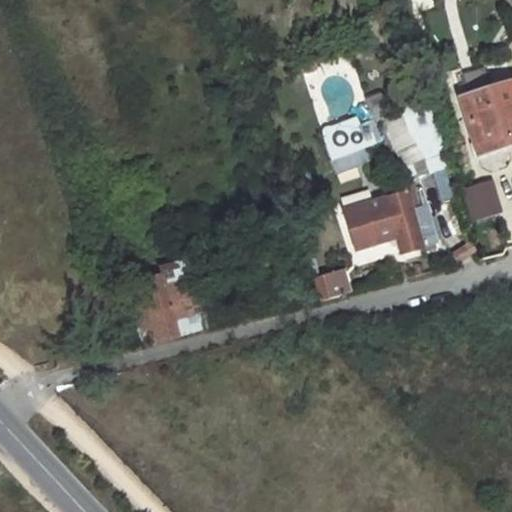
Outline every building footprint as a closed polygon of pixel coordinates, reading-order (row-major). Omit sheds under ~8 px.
[(511,84),(465,97),(480,147),(511,136),(511,84)] [(392,116),(365,124),(373,147),(399,139),(392,116)] [(365,124),(339,131),(347,154),(373,147),(365,124)] [(485,213),(498,212),(495,180),(482,181),(485,213)] [(364,257),(400,247),(404,263),(429,255),(415,201),(354,217),(364,257)] [(338,236),(306,245),(323,298),(349,291),(341,266),(347,265),(338,236)] [(164,341),(222,325),(202,266),(146,283),(154,310),(144,313),(149,329),(159,326),(164,341)] [(114,267),(80,278),(85,294),(33,310),(40,332),(113,311),(106,289),(121,284),(114,267)]
